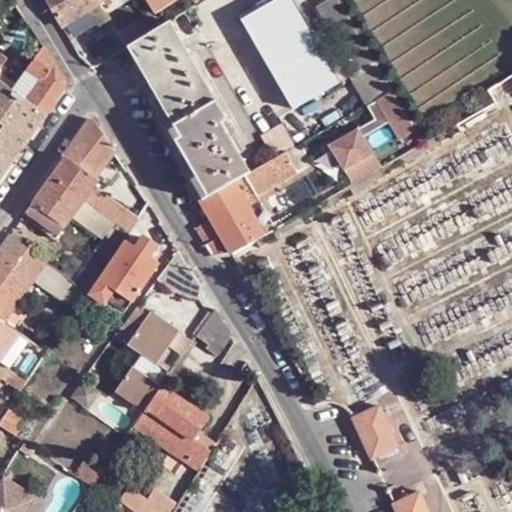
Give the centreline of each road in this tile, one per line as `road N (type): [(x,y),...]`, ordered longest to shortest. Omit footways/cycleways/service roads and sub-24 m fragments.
road 1 (residential): [(94,92),(347,511)]
road 2 (residential): [(0,222),(94,92)]
